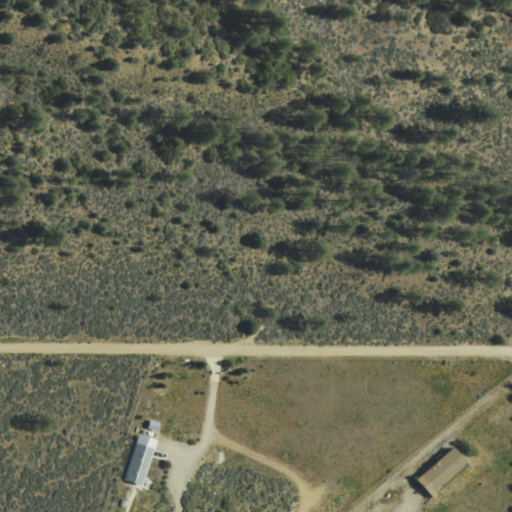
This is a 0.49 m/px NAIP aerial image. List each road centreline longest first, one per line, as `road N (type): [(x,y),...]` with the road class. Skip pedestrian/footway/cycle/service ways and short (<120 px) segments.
road 1 (residential): [(0,346),(511,351)]
road 2 (track): [(197,451),(293,477),(303,499),(296,511)]
